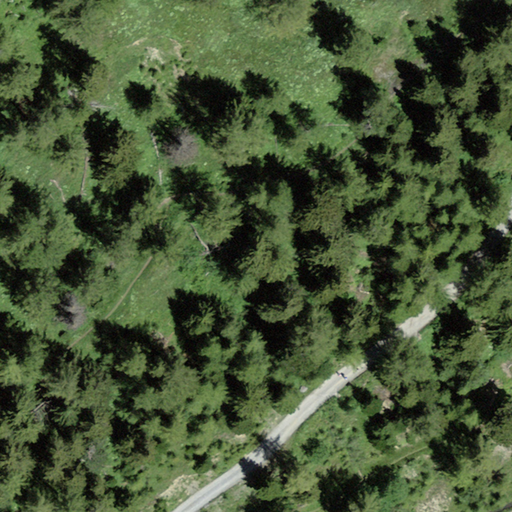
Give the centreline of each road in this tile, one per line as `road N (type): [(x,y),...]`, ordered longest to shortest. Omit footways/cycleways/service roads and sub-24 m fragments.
road 1 (track): [(511,216),(430,315),(185,511)]
road 2 (track): [(305,511),(345,498),(370,472),(473,428),(511,401)]
